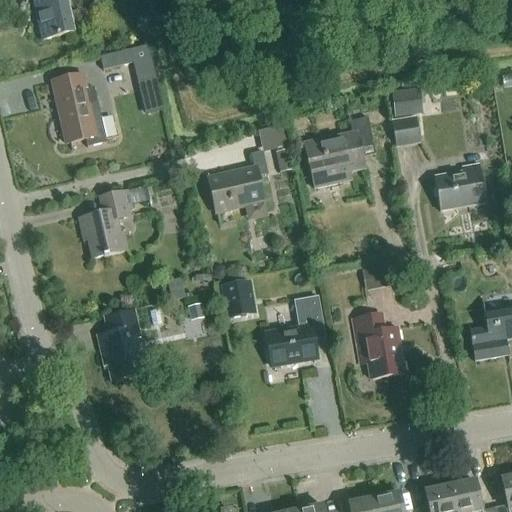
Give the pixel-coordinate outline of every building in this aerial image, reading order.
[(33,0),(43,41),(74,34),(74,33),(80,32),(85,25),(84,17),(77,13),(70,14),(66,0),(33,0)] [(102,72),(134,65),(136,72),(154,68),(150,49),(132,53),(132,51),(99,58),(102,72)] [(84,75),(53,82),(66,145),(86,140),(87,148),(107,144),(98,102),(95,89),(87,90),(84,75)] [(391,94),(394,119),(422,115),(418,90),(391,94)] [(390,122),(390,124),(396,151),(420,146),(414,117),(390,122)] [(303,146),(310,183),(312,192),(353,183),(351,174),(363,172),(361,160),(359,150),(372,147),(368,128),(367,120),(349,123),(352,135),(303,146)] [(270,130),(279,175),(292,172),(288,149),(284,127),(270,130)] [(267,183),(266,176),(261,153),(250,156),(253,169),(207,180),(215,215),(262,204),(258,186),(267,183)] [(439,213),(486,205),(479,166),(462,169),(463,175),(433,180),(439,213)] [(90,260),(126,252),(122,235),(118,236),(114,221),(126,218),(121,193),(98,198),(102,214),(81,218),(90,260)] [(364,270),(369,291),(394,285),(390,264),(364,270)] [(171,303),(185,300),(181,281),(167,284),(171,303)] [(226,321),(248,317),(245,303),(253,302),(250,284),(221,289),(226,321)] [(294,303),(297,316),(296,316),(299,330),(266,335),(273,372),(315,365),(311,346),(325,344),(317,299),(294,303)] [(511,309),(483,314),(485,331),(469,333),(474,364),(508,359),(505,344),(511,342),(511,309)] [(111,383),(142,377),(134,340),(139,339),(133,313),(104,319),(107,335),(100,336),(111,383)] [(370,382),(403,377),(396,331),(383,334),(380,317),(352,321),(359,368),(368,366),(370,382)] [(511,511),(511,478),(501,481),(507,508),(493,511),(511,511)] [(493,511),(486,511),(481,511),(475,483),(450,488),(455,511),(493,511)] [(455,511),(450,488),(424,494),(428,511),(455,511)] [(374,511),(401,511),(398,496),(372,501),(374,511)] [(374,511),(372,501),(348,506),(349,511),(374,511)]
